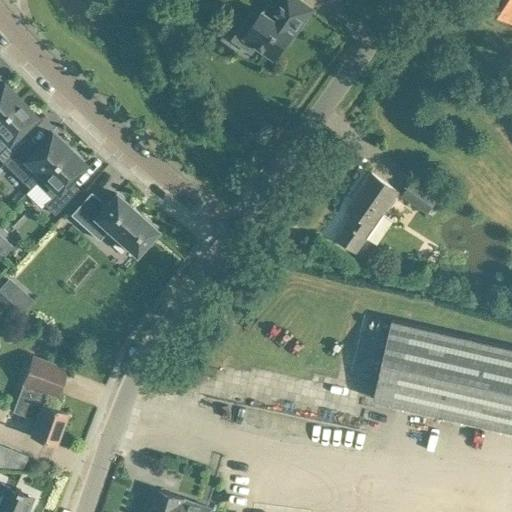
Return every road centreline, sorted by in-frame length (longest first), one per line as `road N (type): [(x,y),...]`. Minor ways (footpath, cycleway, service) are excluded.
road 1 (unclassified): [(83,511),(145,355),(231,231)]
road 2 (residential): [(0,19),(127,145),(231,231)]
road 3 (unclassified): [(231,231),(399,0)]
